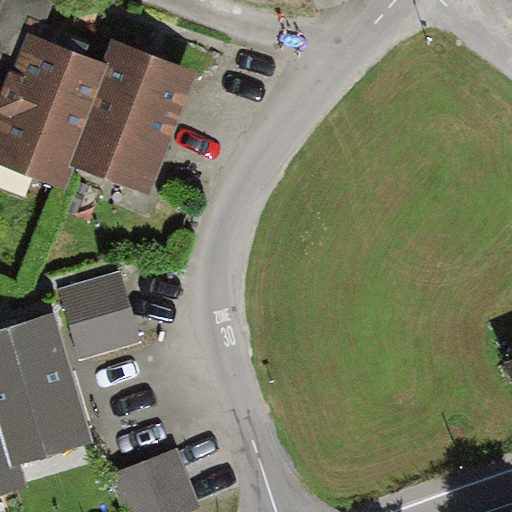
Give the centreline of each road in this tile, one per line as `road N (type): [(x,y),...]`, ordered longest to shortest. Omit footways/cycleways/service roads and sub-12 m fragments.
road 1 (residential): [(278,511),(230,357),(215,260),(258,152),(320,70)]
road 2 (residential): [(320,70),(137,0)]
